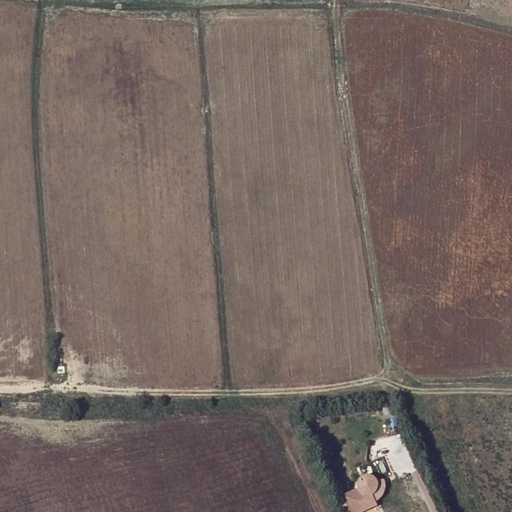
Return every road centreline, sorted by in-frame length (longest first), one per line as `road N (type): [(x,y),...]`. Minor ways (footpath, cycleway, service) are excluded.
road 1 (track): [(0,389),(64,382),(246,393),(382,382),(411,389)]
road 2 (track): [(335,0),(392,384)]
road 3 (track): [(382,391),(431,511)]
